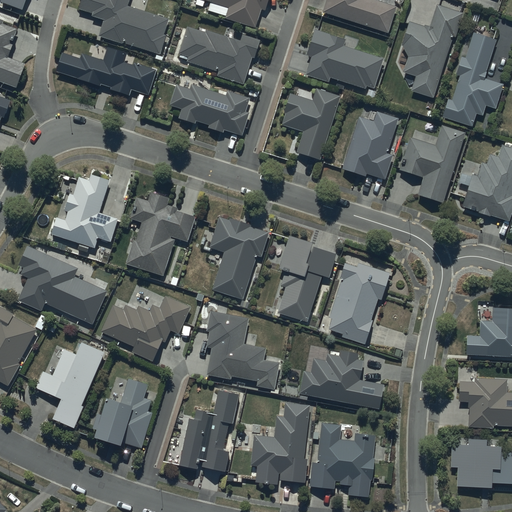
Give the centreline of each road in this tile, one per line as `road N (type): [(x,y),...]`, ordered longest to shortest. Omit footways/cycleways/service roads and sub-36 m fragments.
road 1 (residential): [(440,261),(420,391),(417,511)]
road 2 (residential): [(240,178),(416,235),(440,261)]
road 3 (residential): [(0,439),(188,511)]
road 4 (residential): [(58,135),(92,133),(240,178)]
road 5 (residential): [(240,178),(298,0)]
road 6 (residential): [(55,0),(41,67),(42,97),(58,135)]
